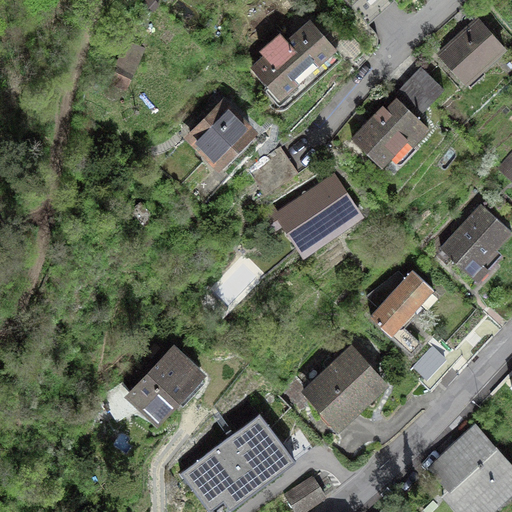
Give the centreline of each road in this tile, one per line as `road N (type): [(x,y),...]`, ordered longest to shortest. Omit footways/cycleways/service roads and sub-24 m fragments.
road 1 (residential): [(333,511),(511,338)]
road 2 (residential): [(303,132),(449,0)]
